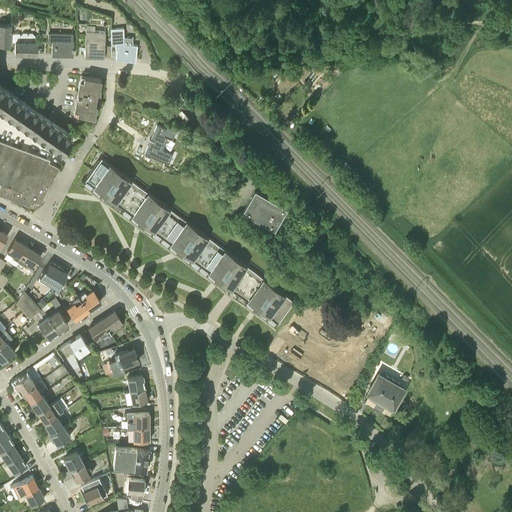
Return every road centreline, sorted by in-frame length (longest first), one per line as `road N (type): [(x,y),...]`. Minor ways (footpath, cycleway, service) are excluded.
road 1 (residential): [(439,511),(354,417),(188,318),(152,329)]
road 2 (track): [(196,74),(222,53),(341,33),(496,22)]
road 3 (secondary): [(157,511),(167,403),(152,329)]
road 4 (unclassified): [(156,72),(0,59)]
road 5 (residential): [(126,291),(0,379)]
road 6 (secondary): [(126,291),(0,211)]
road 7 (residential): [(67,511),(0,394)]
